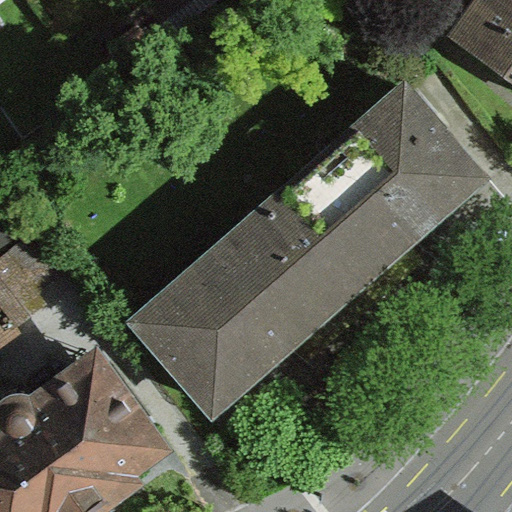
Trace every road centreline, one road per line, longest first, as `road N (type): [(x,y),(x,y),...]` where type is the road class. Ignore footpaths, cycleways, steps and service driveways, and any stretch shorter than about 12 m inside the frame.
road 1 (secondary): [(511,404),(382,511)]
road 2 (unknown): [(0,71),(24,69),(107,5)]
